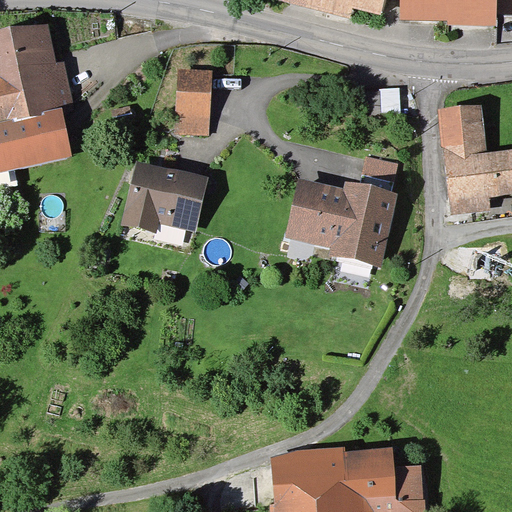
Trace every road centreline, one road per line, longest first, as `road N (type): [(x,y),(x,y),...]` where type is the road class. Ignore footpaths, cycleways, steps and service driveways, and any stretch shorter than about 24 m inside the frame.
road 1 (residential): [(417,63),(429,237),(395,336),(333,420),(258,458),(161,488)]
road 2 (secondary): [(417,63),(140,0)]
